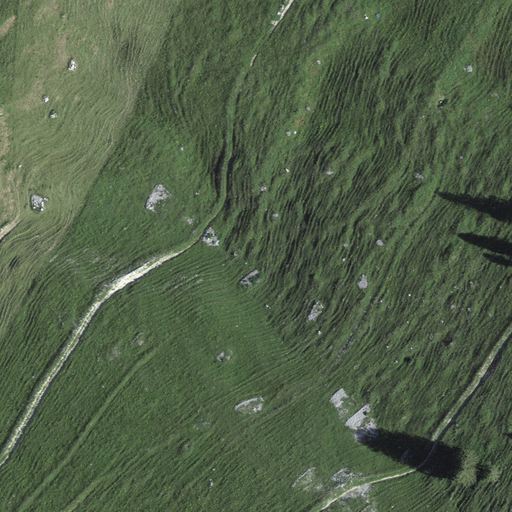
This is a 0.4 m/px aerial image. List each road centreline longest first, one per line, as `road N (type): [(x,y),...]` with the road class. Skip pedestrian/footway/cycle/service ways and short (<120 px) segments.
road 1 (track): [(0,458),(97,303),(180,249),(220,206),(240,83)]
road 2 (track): [(511,328),(425,456),(344,489),(313,511)]
road 3 (track): [(21,511),(141,363)]
